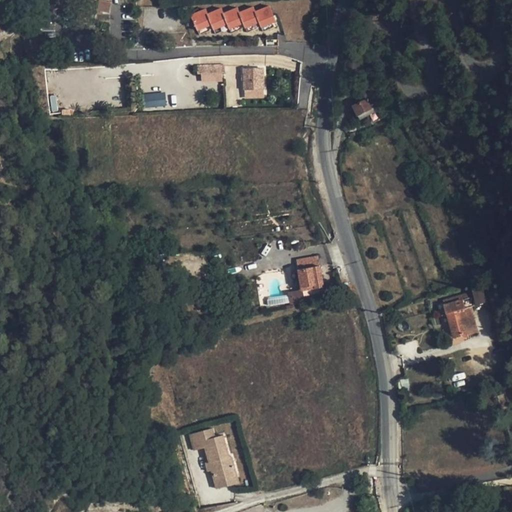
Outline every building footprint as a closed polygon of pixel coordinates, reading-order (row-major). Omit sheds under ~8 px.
[(111,2),(98,0),(97,10),(110,12),(111,2)] [(280,0),(281,9),(312,7),(311,0),(280,0)] [(269,7),(256,12),(255,13),(259,23),(261,28),(276,22),(269,7)] [(239,13),(240,13),(238,8),(224,14),(223,14),(228,25),(229,29),(243,24),(239,13)] [(255,13),(256,12),(254,8),(240,13),(239,13),(243,24),(246,29),(259,23),(255,13)] [(223,14),(224,14),(222,9),(208,15),(207,15),(212,26),(214,30),(228,25),(223,14)] [(207,15),(208,15),(206,10),(191,16),(198,32),(212,26),(207,15)] [(198,74),(200,74),(224,73),(224,65),(198,66),(198,74)] [(263,89),(263,69),(244,70),(245,89),(263,89)] [(357,115),(373,107),(378,105),(371,91),(365,94),(367,99),(353,106),(357,115)] [(143,94),(145,108),(166,106),(165,92),(143,94)] [(58,111),(56,95),(50,95),(51,111),(58,111)] [(373,107),(357,115),(359,119),(375,111),(373,107)] [(412,190),(388,135),(342,155),(366,210),(412,190)] [(318,266),(317,258),(297,261),(302,291),(324,287),(320,266),(318,266)] [(472,297),(474,305),(476,310),(487,307),(480,283),(469,287),(470,291),(472,297)] [(444,305),(472,297),(470,291),(443,300),(444,305)] [(467,333),(467,336),(477,333),(470,306),(474,305),(472,297),(444,305),(454,337),(467,333)] [(162,305),(152,308),(160,332),(169,329),(162,305)] [(493,343),(478,347),(481,358),(489,356),(494,377),(501,375),(493,343)] [(462,363),(450,366),(453,378),(462,376),(464,387),(495,379),(494,377),(489,356),(481,358),(467,361),(467,364),(463,365),(462,363)] [(462,376),(453,378),(456,389),(464,387),(462,376)] [(202,432),(179,438),(183,454),(194,452),(198,466),(200,475),(203,487),(225,482),(220,461),(218,461),(212,439),(204,441),(202,432)] [(225,482),(203,487),(204,494),(227,488),(225,482)]
